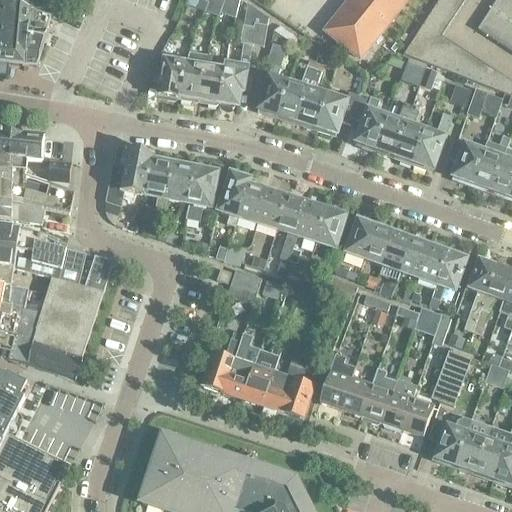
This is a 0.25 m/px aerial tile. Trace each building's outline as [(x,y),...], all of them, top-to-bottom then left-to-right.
[(39,62),(50,18),(51,18),(17,6),(0,0),(0,64),(37,68),(39,62)] [(13,0),(18,3),(17,6),(51,18),(50,18),(58,21),(64,6),(58,4),(59,1),(56,0),(13,0)] [(209,0),(207,4),(221,11),(225,0),(209,0)] [(226,0),(224,4),(235,9),(240,0),(226,0)] [(408,0),(351,0),(325,32),(360,60),(408,0)] [(462,6),(452,0),(439,0),(437,4),(455,17),(462,6)] [(497,0),(491,10),(500,17),(511,0),(497,0)] [(511,0),(500,17),(510,23),(511,20),(511,0)] [(225,66),(225,70),(226,70),(221,104),(239,107),(241,94),(244,94),(252,47),(264,49),(269,19),(247,4),(240,45),(243,45),(240,68),(225,66)] [(455,17),(437,4),(430,15),(449,27),(455,17)] [(500,17),(491,10),(477,31),(487,37),(500,17)] [(424,64),(442,37),(449,27),(430,15),(403,56),(424,64)] [(510,23),(500,17),(487,37),(497,44),(510,23)] [(511,41),(511,24),(510,23),(497,44),(507,50),(511,41)] [(442,37),(424,64),(438,69),(454,45),(442,37)] [(452,75),(466,53),(454,45),(438,69),(452,75)] [(279,116),(289,84),(276,80),(285,51),(277,49),(258,110),(279,116)] [(466,80),(479,62),(466,53),(452,75),(466,80)] [(180,97),(182,97),(200,100),(205,67),(207,58),(189,55),(186,64),(185,63),(180,97)] [(207,57),(207,58),(205,67),(200,100),(221,104),(226,70),(225,70),(215,68),(217,58),(207,57)] [(182,100),(182,97),(180,97),(185,63),(162,60),(156,96),(182,100)] [(404,71),(406,65),(392,60),(387,65),(404,71)] [(421,66),(408,61),(404,73),(417,77),(421,66)] [(480,86),(491,70),(479,62),(466,80),(480,86)] [(309,63),(307,68),(300,87),(289,84),(279,116),(298,122),(316,65),(309,63)] [(316,65),(298,122),(318,128),(328,96),(315,92),(324,68),(316,65)] [(494,91),(503,78),(491,70),(480,86),(494,91)] [(430,90),(436,75),(426,72),(421,87),(430,90)] [(511,83),(503,78),(494,91),(511,98),(511,96),(511,83)] [(464,109),(470,93),(455,87),(449,104),(464,109)] [(475,90),(466,116),(478,120),(487,94),(475,90)] [(359,99),(350,96),(348,102),(328,96),(318,128),(338,134),(342,122),(351,125),(359,99)] [(360,96),(359,99),(351,125),(350,128),(360,131),(356,142),(376,149),(387,118),(377,114),(380,103),(360,96)] [(387,118),(376,149),(396,156),(411,111),(402,108),(398,121),(387,118)] [(411,111),(396,156),(415,163),(426,131),(414,127),(419,114),(411,111)] [(436,135),(426,131),(415,163),(435,170),(452,119),(443,116),(436,135)] [(0,186),(42,198),(45,188),(25,182),(25,161),(42,163),(44,140),(0,134),(0,186)] [(483,152),(472,183),(491,190),(505,150),(507,150),(511,141),(503,138),(495,156),(483,152)] [(472,183),(483,152),(464,145),(453,176),(472,183)] [(113,166),(105,204),(106,214),(118,218),(121,209),(124,193),(142,197),(141,199),(145,200),(147,185),(150,184),(151,179),(149,176),(152,162),(154,163),(156,156),(127,149),(124,168),(113,166)] [(491,190),(511,198),(511,197),(511,152),(507,150),(505,150),(491,190)] [(174,167),(154,163),(152,162),(149,176),(151,179),(150,184),(147,185),(145,200),(167,204),(169,189),(172,188),(173,183),(171,180),(174,167)] [(48,183),(69,185),(71,166),(50,163),(48,183)] [(169,189),(167,204),(180,207),(179,213),(187,214),(191,194),(194,192),(195,187),(193,185),(196,171),(174,167),(171,180),(173,183),(172,188),(169,189)] [(191,194),(187,214),(186,222),(200,224),(202,211),(211,213),(219,175),(196,171),(193,185),(195,187),(194,192),(191,194)] [(234,229),(237,220),(248,188),(249,188),(252,181),(230,174),(217,213),(229,217),(226,226),(234,229)] [(0,204),(45,213),(69,218),(74,196),(46,186),(45,188),(42,198),(0,186),(0,204)] [(257,226),(268,194),(249,188),(248,188),(237,220),(257,226)] [(268,194),(257,226),(276,232),(287,200),(268,194)] [(287,200),(276,232),(287,236),(279,261),(289,264),(290,261),(293,250),(297,239),(307,206),(287,200)] [(45,213),(0,204),(0,221),(12,223),(42,227),(45,213)] [(315,245),(326,212),(307,206),(297,239),(315,245)] [(326,212),(315,245),(336,251),(346,219),(326,212)] [(161,226),(146,221),(141,237),(156,242),(161,226)] [(364,261),(375,229),(356,223),(345,255),(364,261)] [(48,236),(20,231),(0,228),(0,249),(84,262),(85,256),(66,252),(67,251),(46,246),(48,236)] [(375,229),(364,261),(382,268),(393,236),(375,229)] [(177,239),(161,234),(158,242),(174,247),(177,239)] [(393,236),(382,268),(400,274),(411,242),(393,236)] [(411,242),(400,274),(418,281),(429,249),(411,242)] [(14,271),(52,280),(59,282),(62,272),(76,276),(78,269),(82,270),(84,262),(0,249),(0,269),(14,271)] [(224,263),(228,251),(219,249),(216,261),(224,263)] [(429,249),(418,281),(436,287),(447,255),(429,249)] [(293,250),(290,261),(297,263),(300,252),(293,250)] [(455,294),(467,262),(447,255),(436,287),(428,308),(437,311),(444,290),(455,294)] [(307,267),(318,271),(322,260),(311,256),(307,267)] [(104,294),(114,263),(114,262),(95,258),(85,289),(104,294)] [(479,261),(469,290),(477,293),(464,332),(473,335),(497,268),(479,261)] [(305,285),(309,273),(291,266),(286,279),(305,285)] [(511,273),(497,268),(473,335),(481,338),(490,314),(489,314),(494,300),(503,303),(511,277),(511,273)] [(0,306),(9,308),(14,271),(0,269),(0,306)] [(334,276),(355,283),(357,278),(336,270),(334,276)] [(231,275),(220,271),(216,282),(227,286),(231,275)] [(253,306),(262,281),(236,272),(228,298),(253,306)] [(511,277),(503,303),(511,306),(503,330),(511,332),(511,330),(511,277)] [(350,304),(355,289),(325,278),(320,293),(350,304)] [(374,291),(375,290),(378,280),(372,278),(368,289),(374,291)] [(104,294),(85,289),(59,282),(52,280),(42,315),(33,345),(28,367),(57,378),(75,384),(82,359),(104,294)] [(262,297),(278,302),(282,288),(266,283),(262,297)] [(395,290),(383,285),(379,296),(391,300),(395,290)] [(401,304),(410,306),(414,294),(406,291),(401,304)] [(418,296),(414,294),(411,302),(419,304),(420,301),(418,296)] [(375,310),(378,301),(366,297),(363,305),(375,310)] [(378,301),(375,310),(387,314),(390,305),(378,301)] [(42,315),(9,308),(0,306),(0,335),(5,337),(0,359),(28,367),(33,345),(42,315)] [(419,315),(407,311),(406,312),(398,309),(395,317),(404,320),(401,328),(413,332),(419,315)] [(435,333),(445,337),(451,321),(421,310),(417,322),(437,329),(435,333)] [(387,316),(376,313),(371,326),(382,330),(387,316)] [(223,395),(243,336),(233,333),(225,358),(214,354),(203,389),(223,395)] [(431,345),(441,349),(445,337),(435,333),(431,345)] [(243,336),(223,395),(243,402),(255,368),(243,364),(251,340),(243,336)] [(274,347),(271,356),(260,353),(255,368),(243,402),(262,408),(274,374),(282,350),(274,347)] [(450,350),(449,351),(431,399),(453,408),(435,459),(456,467),(468,434),(456,431),(466,404),(457,401),(473,358),(450,350)] [(330,372),(319,404),(341,412),(352,380),(356,369),(344,365),(346,360),(337,357),(331,372),(330,372)] [(293,358),(287,375),(303,380),(308,363),(293,358)] [(372,386),(361,418),(382,425),(396,383),(385,380),(386,374),(377,371),(372,386)] [(506,388),(509,379),(492,373),(489,381),(506,388)] [(274,374),(262,408),(284,416),(296,381),(274,374)] [(0,511),(48,511),(70,468),(15,440),(22,427),(17,418),(30,392),(26,390),(28,387),(7,376),(5,378),(0,375),(0,511)] [(361,418),(372,386),(352,380),(341,412),(361,418)] [(296,381),(284,416),(303,422),(314,387),(296,381)] [(408,387),(396,383),(393,393),(382,425),(402,432),(413,400),(417,388),(409,385),(408,387)] [(424,439),(433,410),(434,407),(413,400),(402,432),(424,439)] [(495,480),(511,436),(510,435),(491,428),(486,441),(487,441),(475,474),(495,480)] [(511,436),(495,480),(511,486),(511,429),(510,435),(511,436)] [(468,434),(456,467),(475,474),(487,441),(486,441),(468,434)] [(309,511),(302,498),(291,494),(295,483),(163,439),(142,504),(165,511),(309,511)]
